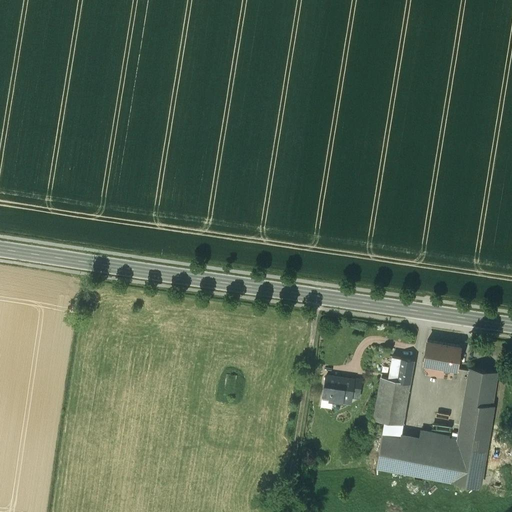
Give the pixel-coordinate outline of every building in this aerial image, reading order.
[(460,345),(427,340),(424,362),(457,367),(460,345)] [(388,377),(409,381),(413,359),(400,357),(392,355),(388,377)] [(493,404),(489,403),(494,372),(470,368),(460,437),(454,480),(479,485),(493,404)] [(354,379),(326,375),(322,398),(332,400),(342,401),(343,398),(351,399),(351,396),(354,380),(354,379)] [(384,419),(402,422),(409,381),(388,377),(381,376),(374,418),(384,419)] [(354,380),(351,396),(358,397),(361,381),(354,380)] [(331,407),(332,400),(322,398),(321,405),(331,407)] [(381,434),(399,437),(400,431),(402,422),(384,419),(381,434)] [(377,466),(454,480),(460,437),(420,430),(419,435),(400,431),(399,437),(381,434),(377,466)]
